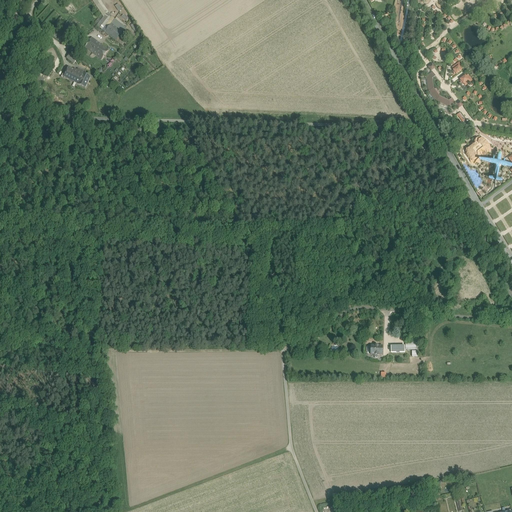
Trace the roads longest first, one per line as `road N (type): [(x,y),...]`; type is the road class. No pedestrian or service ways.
road 1 (unclassified): [(462,211),(414,128),(0,112)]
road 2 (unclassified): [(511,322),(352,308),(285,350),(291,447),(315,511)]
road 3 (unknown): [(58,114),(95,144),(228,217),(321,250)]
road 4 (track): [(0,351),(285,350)]
road 5 (track): [(97,349),(110,241),(122,228),(215,242),(260,232)]
road 6 (unknown): [(348,260),(344,213),(378,155),(383,126)]
